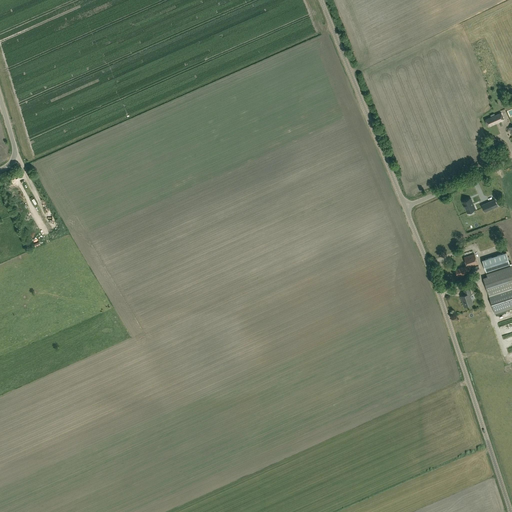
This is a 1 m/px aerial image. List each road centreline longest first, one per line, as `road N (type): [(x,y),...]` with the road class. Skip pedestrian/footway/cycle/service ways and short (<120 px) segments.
road 1 (unclassified): [(510,511),(405,207)]
road 2 (unclassified): [(405,207),(321,0)]
